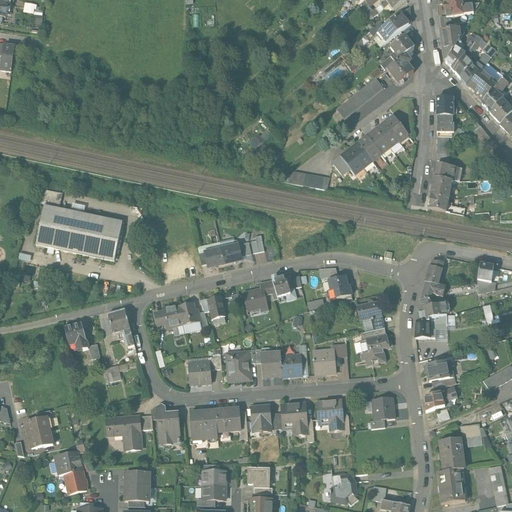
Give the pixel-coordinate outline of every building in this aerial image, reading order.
[(368,0),(366,2),(368,5),(365,6),(367,8),(368,9),(370,7),(379,0),(368,0)] [(406,0),(387,0),(386,1),(390,6),(393,11),(407,0),(406,0)] [(373,11),(372,12),(376,17),(390,6),(386,1),(382,5),(373,11)] [(461,1),(444,4),(446,17),(448,17),(449,17),(463,15),(461,1)] [(23,13),(35,14),(36,4),(24,3),(23,13)] [(367,8),(359,15),(363,21),(371,15),(370,14),(372,12),(373,11),(370,7),(368,9),(367,8)] [(385,28),(379,33),(387,43),(410,25),(408,10),(385,28)] [(363,21),(362,22),(365,25),(376,17),(372,12),(370,14),(371,15),(363,21)] [(446,17),(439,18),(440,27),(452,25),(451,19),(449,17),(448,17),(446,17)] [(381,23),(370,32),(374,37),(379,33),(385,28),(381,23)] [(441,32),(440,32),(445,62),(446,63),(455,47),(464,33),(464,32),(466,29),(453,31),(441,32)] [(405,37),(390,48),(396,55),(399,60),(412,50),(414,49),(405,37)] [(4,47),(3,46),(2,57),(0,69),(0,71),(11,73),(15,48),(4,47)] [(455,47),(446,63),(451,69),(453,72),(463,57),(455,47)] [(468,49),(463,57),(467,62),(474,52),(468,49)] [(399,60),(387,70),(398,85),(414,73),(408,65),(411,62),(407,58),(414,53),(412,50),(399,60)] [(396,55),(380,66),(385,71),(387,70),(399,60),(396,55)] [(463,57),(453,72),(460,80),(471,65),(468,63),(467,62),(463,57)] [(481,62),(475,70),(479,75),(485,66),(481,62)] [(473,68),(471,65),(460,80),(467,89),(479,75),(475,70),(473,68)] [(467,89),(475,94),(473,96),(478,99),(477,100),(482,104),(502,80),(503,78),(487,65),(485,66),(479,75),(467,89)] [(511,80),(505,75),(503,78),(502,80),(508,84),(511,80)] [(376,79),(336,109),(343,118),(383,88),(376,79)] [(482,104),(481,105),(490,114),(502,99),(496,93),(497,92),(498,93),(501,92),(508,84),(502,80),(482,104)] [(508,103),(503,98),(502,99),(490,114),(500,126),(511,113),(511,112),(509,109),(511,105),(511,104),(510,102),(508,103)] [(452,99),(437,99),(437,139),(449,139),(452,139),(452,99)] [(511,113),(500,126),(504,130),(511,122),(511,113)] [(407,136),(393,117),(384,124),(399,143),(407,136)] [(399,143),(384,124),(376,130),(390,149),(399,143)] [(511,181),(511,165),(480,127),(472,135),(510,181),(511,181)] [(390,149),(376,130),(367,137),(381,156),(390,149)] [(381,156),(367,137),(358,144),(373,163),(381,156)] [(449,139),(437,139),(437,156),(439,155),(448,149),(449,139)] [(373,163),(358,144),(350,151),(364,170),(373,163)] [(448,149),(439,155),(437,165),(449,167),(448,149)] [(364,170),(350,151),(341,158),(355,177),(364,170)] [(449,167),(437,165),(434,179),(451,183),(452,183),(459,183),(462,170),(449,167)] [(293,173),(280,182),(297,186),(299,177),(293,173)] [(305,175),(300,174),(299,177),(297,186),(303,187),(305,175)] [(312,176),(305,175),(303,187),(309,188),(312,176)] [(317,177),(312,176),(309,188),(315,189),(317,177)] [(323,178),(317,177),(315,189),(321,190),(323,178)] [(329,180),(323,178),(321,190),(327,191),(329,180)] [(451,183),(434,179),(430,197),(447,201),(451,183)] [(40,191),(40,201),(61,202),(61,192),(40,191)] [(447,201),(430,197),(428,210),(445,213),(446,207),(447,201)] [(122,224),(44,207),(36,246),(114,263),(122,224)] [(464,211),(446,207),(445,213),(463,217),(464,211)] [(261,237),(255,238),(256,242),(251,243),(253,255),(264,253),(261,237)] [(248,244),(237,247),(240,258),(251,255),(248,244)] [(237,247),(221,250),(225,265),(241,262),(240,258),(237,247)] [(221,250),(205,254),(207,265),(208,269),(225,265),(221,250)] [(205,254),(199,255),(201,267),(207,265),(205,254)] [(443,265),(433,262),(432,261),(425,284),(438,287),(443,264),(443,265)] [(493,268),(480,265),(477,281),(491,284),(493,268)] [(335,270),(319,270),(322,284),(329,282),(338,280),(335,270)] [(285,279),(278,281),(276,277),(271,278),(273,283),(276,293),(272,295),(274,301),(285,297),(287,302),(296,299),(293,289),(289,291),(285,279)] [(338,280),(329,282),(331,292),(327,293),(329,302),(352,297),(349,288),(347,288),(345,278),(338,280)] [(273,283),(266,285),(270,295),(272,295),(276,293),(273,283)] [(266,284),(260,285),(261,291),(262,296),(265,296),(270,295),(266,285),(266,284)] [(438,287),(425,284),(423,293),(432,295),(443,298),(445,289),(438,287)] [(261,291),(251,293),(251,294),(243,295),(247,312),(260,309),(259,308),(266,306),(267,308),(265,296),(262,296),(261,291)] [(432,295),(423,293),(420,302),(430,301),(432,295)] [(242,294),(232,295),(233,304),(243,303),(242,294)] [(220,299),(208,301),(207,301),(210,312),(212,321),(219,319),(224,318),(220,299)] [(440,299),(430,301),(420,302),(421,309),(418,310),(419,315),(417,315),(417,324),(429,323),(429,321),(438,319),(445,317),(445,305),(441,305),(440,299)] [(207,301),(200,303),(204,314),(210,312),(207,301)] [(378,303),(357,308),(360,323),(371,321),(382,318),(378,303)] [(193,305),(179,308),(179,309),(183,327),(200,323),(198,315),(196,316),(193,305)] [(172,308),(163,310),(166,326),(167,330),(183,327),(179,309),(172,310),(172,308)] [(163,313),(155,314),(158,328),(166,326),(163,313)] [(136,352),(125,314),(108,319),(112,335),(118,334),(120,343),(125,341),(128,354),(136,352)] [(204,314),(198,315),(200,323),(202,331),(209,330),(204,314)] [(445,317),(438,319),(439,325),(446,324),(445,317)] [(382,318),(371,321),(373,333),(385,330),(382,318)] [(200,323),(183,327),(185,335),(202,331),(200,323)] [(429,323),(417,324),(415,340),(430,340),(429,326),(429,323)] [(439,325),(429,326),(430,340),(435,339),(434,329),(446,329),(446,324),(439,325)] [(81,326),(64,331),(69,348),(81,345),(83,352),(88,351),(81,326)] [(385,330),(373,333),(375,339),(386,337),(385,330)] [(375,339),(360,343),(362,354),(361,355),(363,362),(365,362),(367,367),(373,366),(373,368),(379,366),(379,365),(386,363),(383,351),(390,349),(387,337),(386,337),(375,339)] [(97,346),(88,348),(91,361),(100,359),(97,346)] [(346,347),(338,347),(339,359),(347,359),(346,347)] [(254,352),(247,352),(247,354),(249,354),(250,365),(255,365),(254,352)] [(334,353),(323,354),(323,353),(314,354),(315,377),(335,375),(336,375),(335,361),(334,361),(334,353)] [(247,354),(230,356),(230,360),(227,361),(229,384),(251,382),(249,365),(250,365),(249,354),(247,354)] [(261,357),(261,364),(263,379),(282,377),(281,358),(280,355),(261,357)] [(301,356),(281,358),(282,377),(283,379),(303,378),(302,367),(301,356)] [(446,363),(426,367),(426,368),(428,367),(429,374),(427,375),(427,376),(428,376),(429,383),(429,384),(443,381),(449,380),(449,379),(449,380),(446,364),(446,363)] [(209,364),(189,366),(191,387),(211,385),(209,364)] [(511,367),(511,365),(483,381),(489,392),(511,378),(511,367)] [(118,367),(102,371),(105,385),(121,381),(118,367)] [(443,381),(431,384),(435,393),(445,389),(443,381)] [(456,389),(445,393),(447,400),(448,402),(459,399),(458,395),(457,392),(456,389)] [(440,394),(424,400),(426,414),(444,407),(442,401),(440,394)] [(393,400),(372,402),(374,422),(384,421),(395,420),(393,400)] [(341,402),(317,404),(319,423),(330,422),(331,432),(330,432),(330,433),(343,432),(344,432),(342,418),(341,402)] [(161,405),(151,412),(151,418),(152,421),(158,421),(158,417),(165,416),(164,408),(161,405)] [(305,405),(281,407),(282,415),(283,431),(293,430),(294,438),(307,437),(308,437),(307,422),(305,405)] [(7,410),(0,408),(0,422),(10,425),(7,410)] [(269,408),(251,409),(253,423),(258,423),(259,434),(271,433),(269,416),(269,408)] [(240,410),(215,412),(217,434),(240,432),(241,432),(240,420),(240,410)] [(50,412),(36,416),(38,421),(47,419),(51,418),(50,412)] [(215,412),(190,414),(192,442),(218,440),(217,434),(215,412)] [(171,419),(168,419),(167,418),(167,417),(166,416),(165,416),(158,417),(158,421),(160,445),(174,444),(174,440),(176,439),(177,438),(179,437),(179,435),(178,418),(177,417),(176,416),(175,416),(173,416),(172,416),(171,417),(171,419)] [(151,418),(139,419),(140,432),(153,431),(152,421),(151,418)] [(38,421),(25,424),(27,431),(26,431),(28,438),(50,433),(47,419),(38,421)] [(139,419),(107,421),(108,437),(116,436),(116,433),(124,433),(125,452),(141,450),(140,432),(139,419)] [(374,422),(370,423),(371,431),(385,429),(384,421),(374,422)] [(478,426),(459,429),(461,442),(466,441),(480,439),(482,439),(486,438),(482,429),(479,430),(478,426)] [(104,427),(93,428),(94,449),(105,448),(104,427)] [(50,433),(28,438),(29,445),(30,444),(32,451),(53,447),(50,433)] [(491,448),(486,438),(482,439),(484,450),(491,448)] [(480,439),(466,441),(468,449),(482,447),(481,442),(480,439)] [(457,441),(440,443),(444,474),(461,471),(464,471),(462,458),(459,459),(457,441)] [(21,444),(15,445),(18,457),(24,458),(21,444)] [(83,446),(76,447),(78,454),(80,461),(87,460),(83,446)] [(78,454),(55,459),(59,478),(64,477),(82,473),(80,461),(78,454)] [(2,467),(5,473),(12,470),(9,463),(2,467)] [(499,467),(486,470),(495,508),(506,506),(507,506),(499,467)] [(270,472),(248,471),(248,486),(254,486),(254,490),(268,490),(269,480),(270,480),(270,472)] [(444,474),(437,475),(441,506),(465,503),(461,471),(444,474)] [(82,473),(64,477),(69,496),(87,492),(82,473)] [(212,473),(203,473),(203,488),(225,488),(225,474),(212,473)] [(128,475),(125,475),(125,489),(149,489),(149,475),(144,475),(128,475)] [(341,476),(332,477),(332,486),(334,486),(334,489),(330,490),(330,493),(329,493),(330,496),(331,496),(331,503),(346,506),(348,504),(351,507),(358,501),(355,498),(356,497),(356,490),(353,490),(352,480),(350,480),(349,476),(341,477),(341,476)] [(225,488),(203,488),(203,501),(203,502),(215,502),(225,502),(225,488)] [(149,489),(125,489),(125,502),(128,502),(144,503),(149,503),(149,489)] [(385,496),(373,494),(372,502),(381,503),(382,502),(384,503),(385,496)] [(265,502),(248,502),(247,511),(271,511),(272,503),(272,502),(265,502)] [(384,503),(382,502),(381,503),(380,511),(384,511),(408,511),(409,508),(384,503)]
